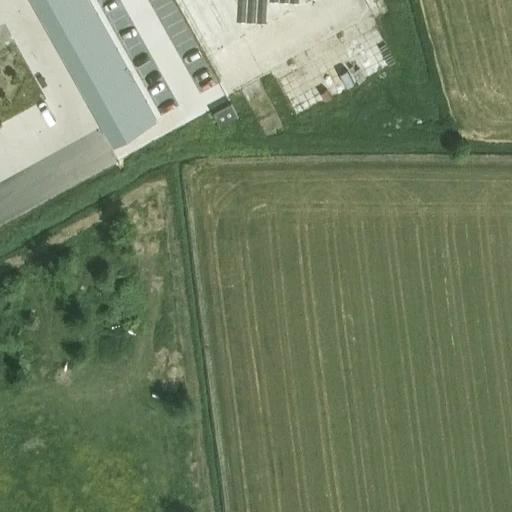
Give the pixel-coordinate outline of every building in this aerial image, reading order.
[(152,84),(330,0),(0,0),(0,50),(22,40),(42,81),(40,66),(48,69),(65,61),(69,84),(95,80),(100,90),(91,95),(110,103),(121,101),(119,92),(112,90),(111,80),(126,78),(140,43),(146,40),(152,53),(148,65),(133,72),(152,79),(152,84)] [(387,23),(280,75),(300,117),(408,65),(387,23)] [(52,139),(41,144),(45,152),(73,139),(54,98),(37,106),(52,139)] [(231,103),(213,111),(220,124),(238,116),(231,103)] [(44,149),(45,184),(74,183),(73,148),(44,149)]
